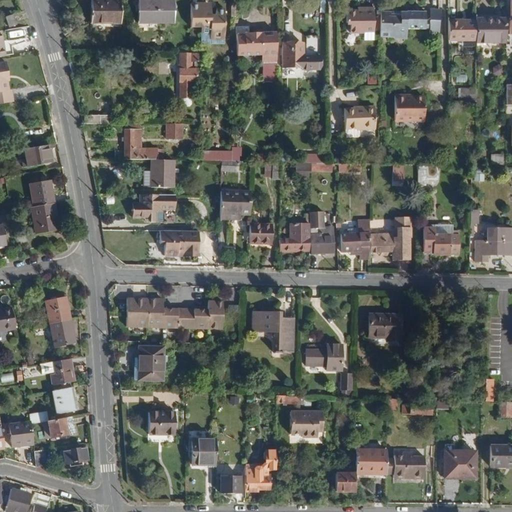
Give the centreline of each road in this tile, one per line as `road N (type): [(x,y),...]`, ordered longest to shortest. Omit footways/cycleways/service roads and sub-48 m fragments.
road 1 (residential): [(511,285),(114,275),(94,264)]
road 2 (residential): [(384,511),(112,510)]
road 3 (secondary): [(94,264),(60,84),(34,0)]
road 4 (secondary): [(111,499),(94,264)]
